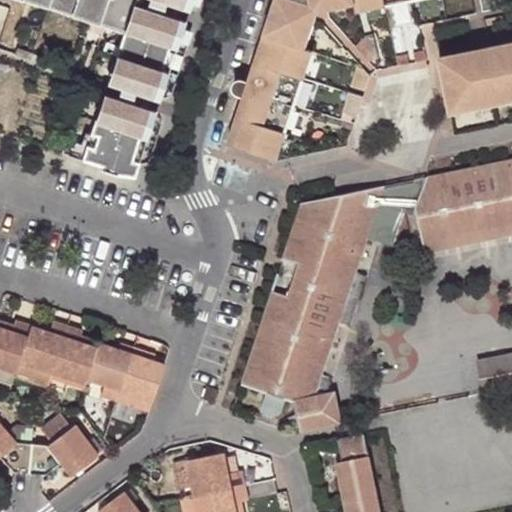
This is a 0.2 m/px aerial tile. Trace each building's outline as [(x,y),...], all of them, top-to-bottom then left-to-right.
[(48,0),(48,3),(72,13),(75,7),(77,2),(72,0),(48,0)] [(72,0),(77,2),(75,7),(101,16),(104,10),(128,18),(133,4),(134,0),(72,0)] [(147,8),(149,0),(158,0),(188,10),(191,0),(134,0),(133,4),(128,18),(122,35),(123,35),(165,54),(169,45),(175,48),(185,21),(147,8)] [(236,112),(227,139),(278,157),(314,46),(306,44),(313,18),(298,13),(292,0),(270,0),(253,58),(262,61),(245,115),(236,112)] [(292,0),(298,13),(313,18),(327,7),(325,0),(292,0)] [(403,0),(325,0),(327,7),(353,2),(355,10),(403,0)] [(72,13),(48,3),(46,8),(71,17),(72,13)] [(72,13),(98,25),(101,16),(75,7),(72,13)] [(101,16),(98,25),(122,35),(128,18),(104,10),(101,16)] [(98,25),(72,13),(71,17),(122,35),(98,25)] [(417,38),(414,23),(404,26),(408,40),(417,38)] [(355,47),(368,61),(380,61),(374,34),(368,35),(355,47)] [(167,72),(160,70),(165,54),(123,35),(107,85),(158,103),(167,72)] [(31,51),(16,46),(13,53),(28,59),(31,51)] [(511,46),(443,61),(454,117),(511,104),(511,46)] [(415,61),(426,58),(424,50),(413,52),(415,61)] [(397,65),(409,62),(407,53),(396,56),(397,65)] [(242,91),(236,112),(245,115),(262,61),(253,58),(246,80),(247,82),(247,84),(247,87),(246,88),(244,90),(242,91)] [(363,91),(368,76),(362,69),(356,67),(350,87),(363,91)] [(238,92),(241,92),(242,91),(244,90),(246,88),(247,87),(247,84),(247,82),(246,80),(244,78),(242,77),(239,77),(237,77),(235,78),(233,80),(233,82),(232,85),(233,87),(234,89),(236,91),(238,92)] [(132,170),(136,171),(154,114),(102,97),(89,137),(96,139),(93,150),(86,147),(81,161),(100,168),(98,175),(114,180),(129,178),(132,170)] [(414,204),(424,244),(511,227),(511,160),(304,200),(285,257),(301,261),(290,293),(274,289),(243,383),(267,391),(288,398),(298,401),(313,405),(316,396),(322,376),(339,324),(355,272),(367,237),(392,245),(404,207),(414,204)] [(511,234),(511,227),(424,244),(425,252),(511,234)] [(285,257),(274,289),(290,293),(301,261),(285,257)] [(371,277),(355,272),(339,324),(354,329),(371,277)] [(0,368),(14,374),(18,363),(31,325),(13,320),(12,323),(10,330),(0,327),(0,368)] [(0,327),(10,330),(12,323),(0,320),(0,327)] [(18,363),(34,368),(31,379),(30,383),(46,388),(51,373),(67,325),(52,320),(49,330),(31,325),(18,363)] [(80,336),(82,330),(67,325),(51,373),(78,382),(92,340),(80,336)] [(92,340),(78,382),(84,384),(85,380),(98,341),(92,340)] [(119,342),(117,348),(98,341),(85,380),(103,385),(100,396),(116,402),(134,347),(119,342)] [(146,359),(148,351),(134,347),(116,402),(130,406),(133,396),(146,400),(157,363),(154,362),(146,359)] [(154,362),(156,354),(148,351),(146,359),(154,362)] [(511,359),(482,366),(487,396),(511,391),(511,359)] [(18,363),(14,374),(31,379),(34,368),(18,363)] [(152,402),(164,365),(157,363),(146,400),(152,402)] [(337,381),(322,376),(316,396),(332,393),(334,393),(337,381)] [(285,412),(288,398),(267,391),(262,407),(265,412),(278,415),(285,412)] [(338,392),(334,393),(332,393),(339,425),(344,424),(338,392)] [(320,429),(339,425),(332,393),(316,396),(313,405),(298,401),(304,431),(320,429)] [(146,400),(133,396),(130,406),(143,411),(146,400)] [(148,412),(152,402),(146,400),(143,411),(148,412)] [(6,435),(14,445),(30,447),(32,428),(15,426),(6,435)] [(72,427),(47,448),(30,447),(26,474),(43,477),(58,464),(68,477),(94,455),(72,427)] [(0,459),(4,464),(12,473),(26,474),(30,447),(14,445),(6,435),(0,428),(0,459)] [(382,511),(369,438),(347,442),(343,453),(346,465),(342,466),(348,511),(382,511)] [(225,450),(188,458),(195,493),(246,483),(243,470),(230,473),(225,450)] [(195,493),(188,458),(175,460),(181,496),(195,493)] [(238,511),(236,500),(243,499),(249,498),(246,483),(195,493),(198,511),(238,511)] [(141,511),(124,489),(96,509),(98,511),(141,511)] [(181,496),(184,511),(198,511),(195,493),(181,496)] [(236,500),(238,511),(245,511),(243,499),(236,500)]
